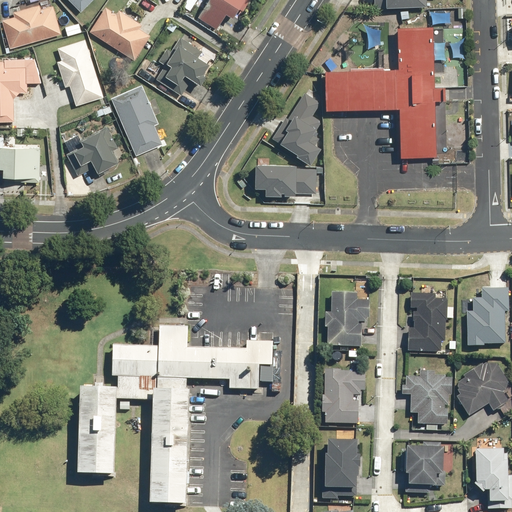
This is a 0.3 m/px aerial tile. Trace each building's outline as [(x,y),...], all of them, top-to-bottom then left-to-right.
[(71,0),(83,11),(94,0),(71,0)] [(199,0),(186,0),(183,5),(193,11),(199,0)] [(210,0),(200,17),(219,29),(229,12),(237,17),(242,9),(245,10),(251,0),(210,0)] [(4,20),(12,48),(63,33),(54,5),(43,9),(41,4),(15,12),(16,16),(4,20)] [(107,6),(91,31),(136,60),(152,35),(141,28),(143,24),(120,9),(118,13),(107,6)] [(409,8),(399,9),(400,20),(411,19),(409,8)] [(452,12),(432,11),(431,21),(451,23),(452,12)] [(78,23),(65,27),(68,37),(81,33),(78,23)] [(439,163),(436,31),(402,32),(403,76),(332,78),(333,116),(404,114),(405,163),(439,163)] [(168,47),(160,60),(167,64),(158,79),(183,95),(194,77),(204,84),(210,75),(206,73),(213,62),(201,55),(204,50),(182,36),(173,50),(168,47)] [(106,96),(87,38),(59,47),(63,59),(58,61),(67,86),(71,85),(78,105),(106,96)] [(0,60),(0,121),(16,121),(15,98),(21,92),(29,92),(29,82),(43,82),(36,58),(6,58),(6,60),(0,60)] [(113,97),(138,155),(164,144),(156,125),(160,123),(144,84),(113,97)] [(299,154),(314,163),(324,147),(318,143),(321,138),(315,134),(323,120),(314,115),(322,102),(306,92),(290,118),(287,116),(275,137),(300,152),(299,154)] [(111,104),(96,111),(99,118),(114,111),(111,104)] [(120,148),(108,126),(81,140),(84,145),(68,153),(78,172),(96,163),(101,172),(121,161),(115,150),(120,148)] [(15,136),(0,135),(0,167),(6,167),(6,175),(17,176),(16,181),(41,181),(42,145),(15,144),(15,136)] [(300,163),(259,162),(258,186),(269,187),(268,194),(299,195),(299,193),(318,193),(319,167),(300,167),(300,163)] [(510,310),(510,287),(483,287),(483,297),(474,297),(474,311),(468,311),(469,345),(486,345),(486,343),(507,343),(507,310),(510,310)] [(329,326),(329,345),(363,345),(364,323),(360,323),(360,321),(368,321),(368,317),(371,317),(371,299),(358,299),(358,291),(333,291),(333,311),(327,311),(327,325),(329,326)] [(410,327),(410,350),(442,350),(442,340),(447,340),(447,320),(448,320),(449,318),(454,318),(454,307),(449,307),(449,298),(437,297),(437,293),(413,292),(412,308),(418,308),(418,311),(415,311),(414,321),(415,321),(415,327),(410,327)] [(273,370),(274,338),(188,335),(189,315),(162,314),(161,334),(117,332),(115,388),(154,389),(151,493),(190,495),(194,367),(273,370)] [(507,389),(510,381),(499,363),(490,362),(488,363),(488,362),(485,364),(484,362),(465,374),(465,378),(459,382),(459,390),(461,394),(458,396),(470,415),(490,403),(495,410),(510,401),(504,391),(507,389)] [(327,412),(327,422),(359,423),(360,400),(355,400),(355,394),(362,394),(362,390),(366,390),(367,372),(353,371),(353,370),(342,370),(342,368),(326,367),(326,394),(324,394),(323,412),(327,412)] [(412,394),(412,412),(419,412),(419,423),(449,424),(449,408),(446,408),(446,404),(450,404),(450,394),(453,394),(454,377),(447,377),(447,375),(436,375),(436,370),(421,370),(421,376),(407,375),(407,385),(403,385),(403,394),(412,394)] [(110,465),(113,376),(79,375),(76,464),(110,465)] [(325,445),(324,498),(339,498),(339,496),(358,496),(358,476),(360,476),(361,466),(363,466),(363,453),(359,453),(359,438),(330,438),(330,445),(325,445)] [(424,445),(409,444),(408,492),(434,492),(434,485),(446,485),(447,471),(445,471),(446,446),(442,446),(442,442),(425,441),(424,445)] [(506,448),(478,447),(479,480),(477,482),(486,491),(487,489),(489,489),(489,508),(511,507),(511,474),(510,474),(510,459),(506,459),(506,448)]
